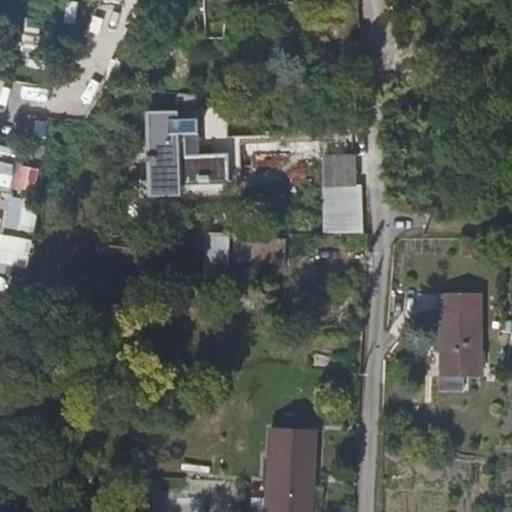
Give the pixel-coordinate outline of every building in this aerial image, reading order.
[(151,0),(155,35),(187,33),(191,33),(195,6),(194,0),(151,0)] [(226,111),(199,111),(200,137),(226,136),(226,111)] [(135,186),(135,209),(174,208),(173,191),(228,189),(227,159),(184,161),(184,138),(196,138),(195,124),(146,126),(148,186),(135,186)] [(324,236),(363,235),(361,156),(323,157),(324,236)] [(5,230),(33,236),(39,205),(11,200),(5,230)] [(229,277),(231,236),(205,235),(204,276),(229,277)] [(1,240),(0,249),(0,263),(18,266),(21,242),(1,240)] [(283,244),(231,242),(230,265),(282,266),(283,244)] [(475,245),(464,244),(462,258),(474,259),(475,245)] [(485,370),(484,325),(456,322),(459,292),(450,293),(449,309),(445,309),(448,373),(485,370)] [(456,322),(484,325),(482,292),(459,292),(456,322)] [(233,301),(232,320),(269,323),(269,303),(233,301)] [(422,433),(443,436),(445,420),(424,417),(422,433)] [(270,427),(264,510),(283,511),(308,511),(316,430),(270,427)] [(422,433),(421,441),(442,444),(443,436),(422,433)]
